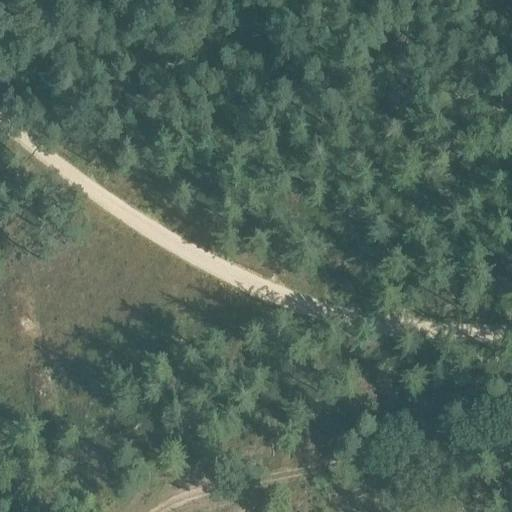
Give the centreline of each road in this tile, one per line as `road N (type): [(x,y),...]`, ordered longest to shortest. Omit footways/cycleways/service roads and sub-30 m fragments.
road 1 (track): [(511,336),(376,325),(257,293),(150,227),(0,107)]
road 2 (track): [(159,511),(232,486),(511,430)]
